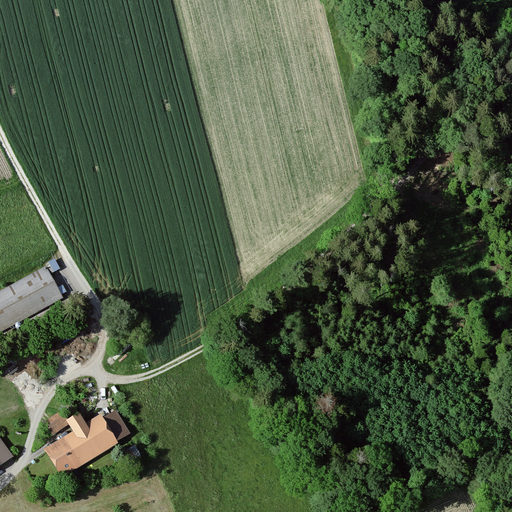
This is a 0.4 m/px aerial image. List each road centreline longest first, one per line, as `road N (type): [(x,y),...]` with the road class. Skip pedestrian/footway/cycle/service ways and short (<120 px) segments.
road 1 (track): [(511,44),(474,102),(409,173),(285,291)]
road 2 (unclassified): [(0,485),(27,449),(47,397),(90,366),(103,343),(99,307),(68,259)]
road 3 (track): [(90,366),(119,380),(144,376),(224,338),(285,291)]
road 4 (track): [(393,186),(444,0)]
road 5 (track): [(68,259),(0,132)]
